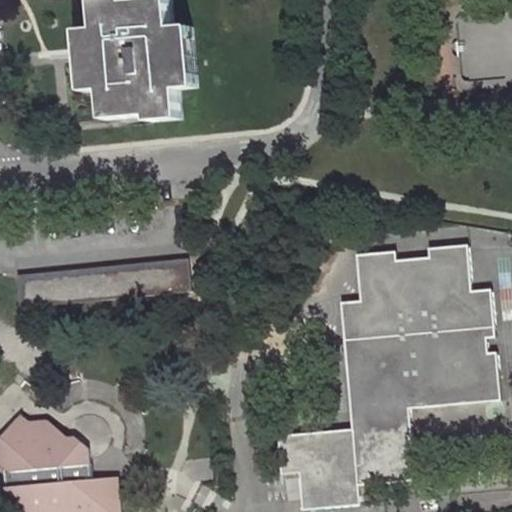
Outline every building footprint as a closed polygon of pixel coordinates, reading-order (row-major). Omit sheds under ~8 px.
[(95,0),(97,31),(92,31),(97,94),(102,93),(104,120),(149,117),(149,123),(180,121),(178,91),(184,91),(180,28),(174,28),(172,1),(128,4),(128,0),(95,0)] [(468,77),(511,75),(511,11),(465,14),(468,77)] [(191,27),(180,28),(184,91),(195,90),(191,27)] [(97,94),(92,31),(80,32),(84,95),(97,94)] [(355,426),(284,432),(288,474),(304,473),(308,508),(365,504),(363,485),(418,480),(412,408),(499,400),(496,355),(485,356),(483,338),(494,337),(489,289),(471,291),(466,247),(429,250),(429,259),(394,262),(394,254),(358,257),(360,302),(345,303),(355,426)] [(189,258),(17,275),(21,308),(193,292),(189,258)] [(30,486),(97,480),(96,452),(52,422),(27,422),(0,453),(0,458),(9,468),(10,486),(30,486)] [(97,480),(30,486),(32,511),(125,511),(123,478),(97,480)]
